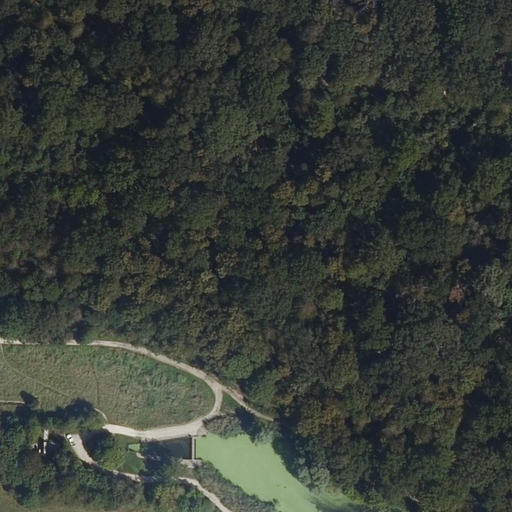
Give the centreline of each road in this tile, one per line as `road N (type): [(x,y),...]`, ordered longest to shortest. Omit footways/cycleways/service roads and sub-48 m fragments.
road 1 (track): [(511,428),(116,176),(57,167),(0,176)]
road 2 (track): [(0,341),(97,342),(168,361),(444,511)]
road 3 (track): [(116,176),(182,122),(278,72),(313,65),(442,72),(511,86)]
road 4 (track): [(251,411),(140,435),(107,427),(79,441),(82,457),(116,478),(180,481),(222,511)]
road 5 (track): [(511,324),(471,381),(452,435),(460,491),(472,511)]
